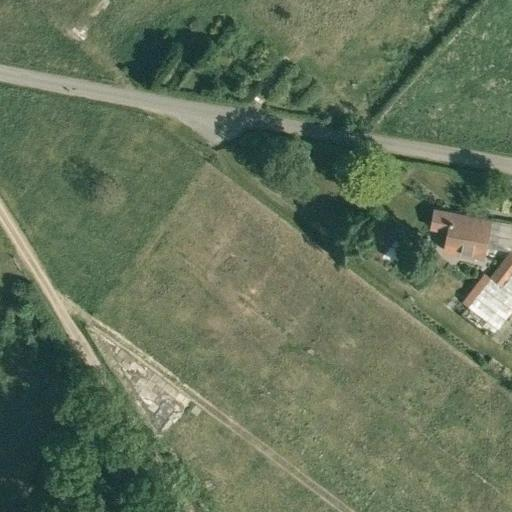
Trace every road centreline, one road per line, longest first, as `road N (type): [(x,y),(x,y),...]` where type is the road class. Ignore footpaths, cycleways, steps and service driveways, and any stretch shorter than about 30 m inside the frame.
road 1 (unclassified): [(511,164),(0,71)]
road 2 (unknown): [(511,363),(195,108)]
road 3 (track): [(188,511),(107,398),(0,213)]
